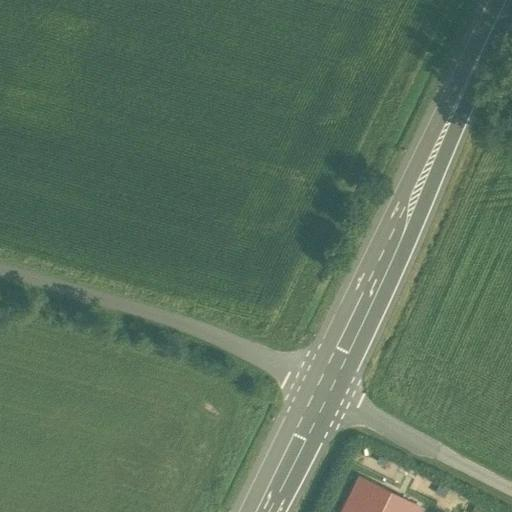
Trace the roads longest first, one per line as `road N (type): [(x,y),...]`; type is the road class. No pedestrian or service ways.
road 1 (secondary): [(507,0),(316,390)]
road 2 (unclassified): [(0,270),(214,340),(316,390)]
road 3 (unclassified): [(316,390),(511,489)]
road 4 (secondary): [(316,390),(256,511)]
